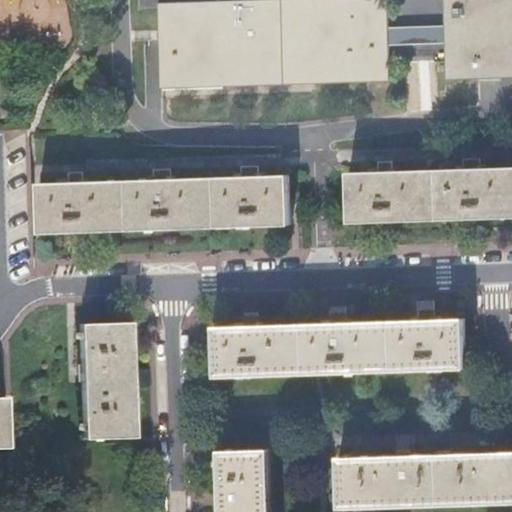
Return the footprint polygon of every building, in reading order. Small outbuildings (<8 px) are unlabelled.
[(511,0),(445,0),(447,24),(387,26),(387,0),(193,0),(158,1),(161,90),(388,81),(388,44),(447,42),(450,80),(511,77),(511,0)] [(511,167),(350,173),(351,223),(511,217),(511,167)] [(289,177),(38,184),(40,234),(290,226),(289,177)] [(391,322),(393,371),(467,369),(465,320),(391,322)] [(393,371),(391,322),(303,325),(305,374),(393,371)] [(128,437),(124,323),(79,324),(82,439),(128,437)] [(305,374),(303,325),(215,327),(216,377),(305,374)] [(511,498),(511,452),(337,458),(339,504),(511,498)] [(265,511),(263,458),(218,459),(219,511),(265,511)]
